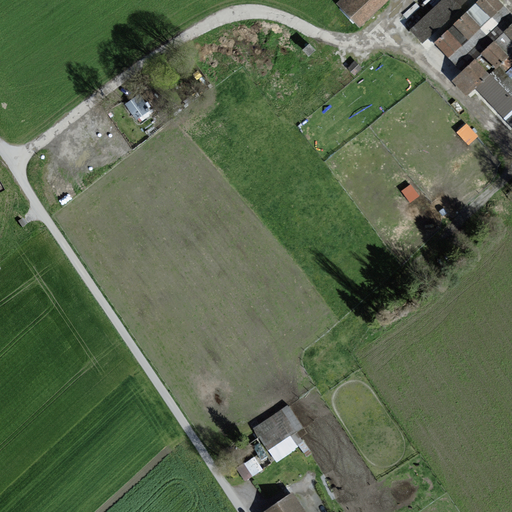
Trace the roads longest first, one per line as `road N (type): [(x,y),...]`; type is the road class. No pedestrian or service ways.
road 1 (unclassified): [(0,148),(243,511)]
road 2 (track): [(511,144),(384,29)]
